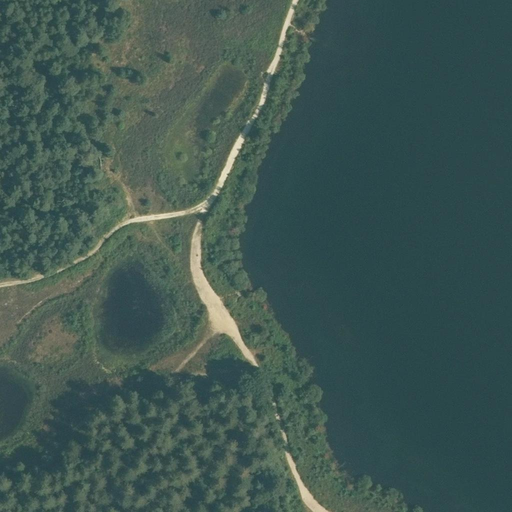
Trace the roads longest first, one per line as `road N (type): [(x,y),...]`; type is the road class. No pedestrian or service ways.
road 1 (track): [(0,459),(48,452),(112,400),(153,383),(256,365)]
road 2 (track): [(0,286),(76,262),(120,225),(210,198)]
road 3 (track): [(210,198),(265,90),(295,0)]
road 4 (track): [(256,365),(200,285),(194,250),(210,198)]
road 5 (track): [(319,511),(296,475),(256,365)]
